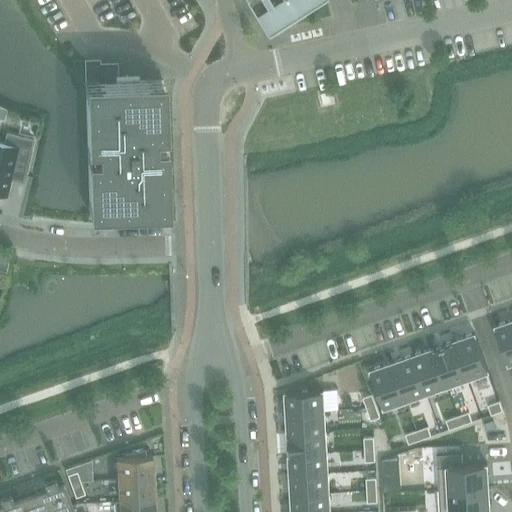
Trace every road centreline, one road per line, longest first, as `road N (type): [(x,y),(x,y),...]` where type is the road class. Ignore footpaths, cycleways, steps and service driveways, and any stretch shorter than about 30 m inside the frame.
road 1 (residential): [(242,69),(511,10)]
road 2 (residential): [(232,364),(467,280)]
road 3 (residential): [(210,246),(0,239)]
road 4 (residential): [(194,380),(0,451)]
road 5 (residential): [(210,246),(205,103),(213,86),(242,69)]
road 6 (residential): [(245,511),(232,364)]
road 7 (residential): [(511,407),(467,280)]
road 8 (residential): [(194,380),(202,511)]
